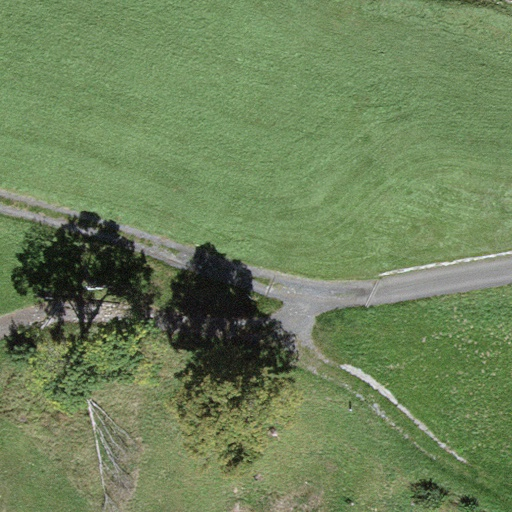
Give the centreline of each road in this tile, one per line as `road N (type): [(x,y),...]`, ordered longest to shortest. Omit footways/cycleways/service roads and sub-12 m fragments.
road 1 (track): [(511,263),(0,330)]
road 2 (track): [(0,188),(313,289)]
